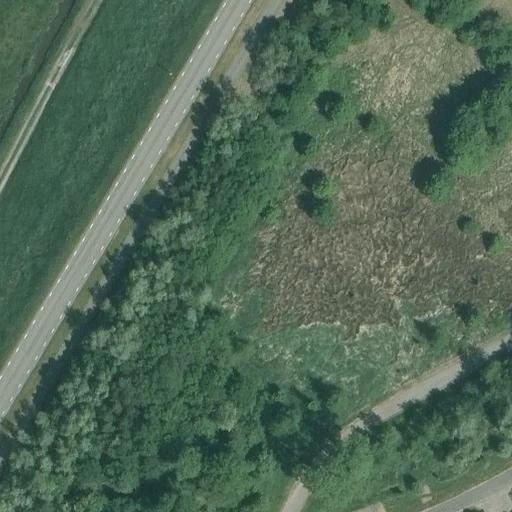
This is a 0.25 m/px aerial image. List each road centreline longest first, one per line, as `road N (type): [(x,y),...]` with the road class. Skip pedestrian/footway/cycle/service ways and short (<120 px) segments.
road 1 (secondary): [(0,401),(237,0)]
road 2 (unclassified): [(292,511),(326,457),(353,432),(511,343)]
road 3 (unknown): [(84,0),(0,163)]
